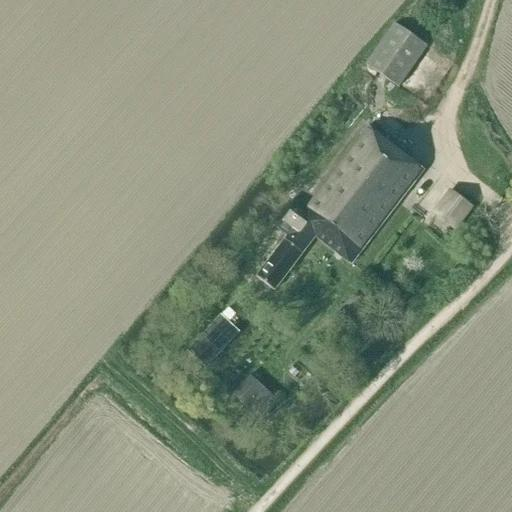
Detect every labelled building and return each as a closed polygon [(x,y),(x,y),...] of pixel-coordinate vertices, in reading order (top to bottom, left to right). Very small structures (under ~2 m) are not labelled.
[(365,66),(398,88),(426,47),(393,24),(365,66)] [(255,277),(274,292),(316,238),(350,265),(424,170),(370,127),(303,213),(289,201),(271,225),(286,236),(255,277)] [(348,318),(361,304),(353,296),(340,310),(348,318)] [(205,370),(239,333),(220,316),(186,352),(205,370)] [(261,422),(278,403),(249,377),(232,395),(261,422)]
